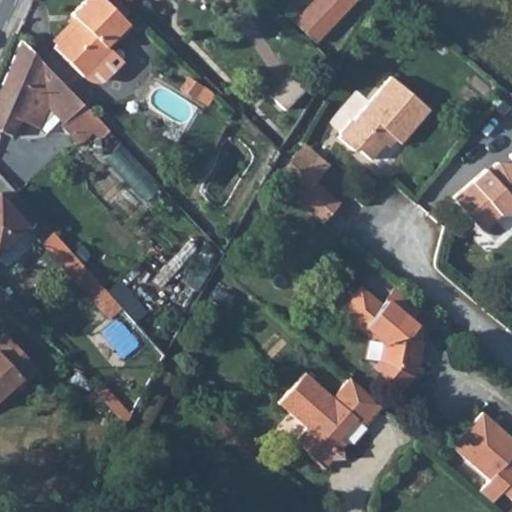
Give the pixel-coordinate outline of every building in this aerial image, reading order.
[(109,48),(105,44),(122,27),(93,0),(83,0),(70,14),(81,24),(77,29),(73,26),(53,46),(83,75),(109,48)] [(93,0),(122,27),(126,22),(102,0),(93,0)] [(316,0),(294,23),(316,44),(357,0),(316,0)] [(50,110),(55,115),(67,88),(21,41),(0,90),(0,130),(13,136),(21,121),(32,127),(50,110)] [(285,109),(306,86),(292,72),(270,94),(285,109)] [(352,123),(349,122),(338,135),(338,136),(339,138),(337,140),(351,152),(359,152),(370,161),(391,136),(400,144),(427,110),(389,79),(352,123)] [(67,88),(55,115),(64,124),(61,128),(71,138),(93,115),(90,113),(67,88)] [(511,165),(496,165),(487,172),(484,170),(452,198),(481,231),(500,215),(508,215),(511,211),(511,165)] [(286,194),(321,223),(339,202),(315,183),(319,177),(305,166),(292,181),(294,183),(286,194)] [(0,196),(0,242),(22,224),(0,196)] [(77,282),(90,270),(56,231),(42,243),(77,282)] [(405,318),(408,316),(384,296),(377,303),(356,285),(336,308),(357,326),(360,323),(380,340),(376,360),(370,366),(391,384),(402,370),(403,366),(411,368),(415,349),(406,346),(407,345),(408,339),(412,333),(417,328),(405,318)] [(416,305),(393,285),(384,296),(408,316),(416,305)] [(35,366),(4,332),(0,335),(0,391),(16,377),(19,380),(35,366)] [(274,401),(301,426),(292,437),(306,450),(304,452),(319,466),(327,457),(338,456),(338,445),(340,442),(348,442),(360,426),(359,425),(340,409),(359,388),(346,377),(332,393),(332,396),(331,398),(328,400),(324,399),(323,392),(300,372),(274,401)] [(359,388),(340,409),(359,425),(377,404),(359,388)] [(511,439),(478,411),(449,446),(487,479),(477,490),(489,501),(499,489),(511,474),(511,457),(508,454),(511,449),(511,439)] [(511,474),(499,489),(511,500),(511,474)]
